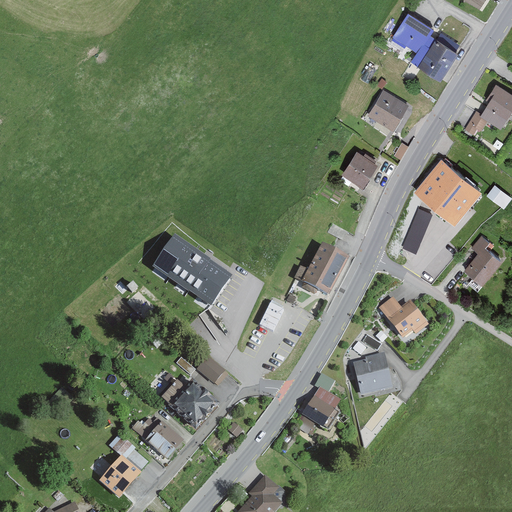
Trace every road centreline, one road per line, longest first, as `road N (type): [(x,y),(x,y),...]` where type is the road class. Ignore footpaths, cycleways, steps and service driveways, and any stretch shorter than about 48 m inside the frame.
road 1 (secondary): [(296,391),(334,332),(406,172),(509,0)]
road 2 (residential): [(134,511),(245,390),(296,391)]
road 3 (secondary): [(194,511),(296,391)]
